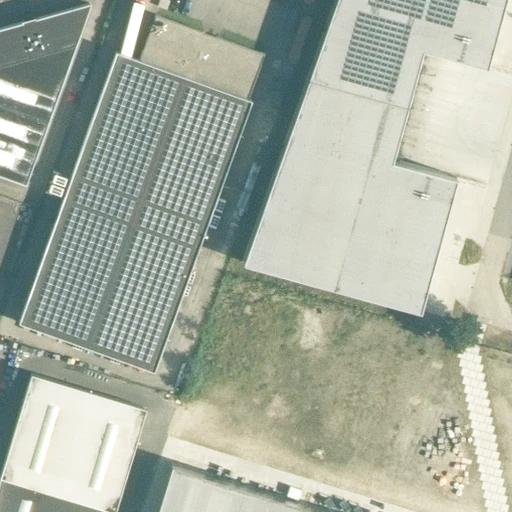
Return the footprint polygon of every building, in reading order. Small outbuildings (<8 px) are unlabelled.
[(333,0),(241,262),(420,311),(457,176),(392,159),(422,49),(487,66),(504,0),(333,0)] [(21,21),(0,26),(0,102),(48,120),(91,1),(35,17),(35,16),(32,16),(33,18),(24,21),(23,19),(21,20),(21,21)] [(116,51),(18,322),(154,371),(251,100),(248,98),(264,53),(155,14),(139,59),(116,51)] [(0,174),(25,183),(48,120),(0,102),(0,174)] [(31,373),(0,475),(0,511),(114,511),(146,408),(31,373)] [(341,511),(172,458),(154,511),(341,511)]
